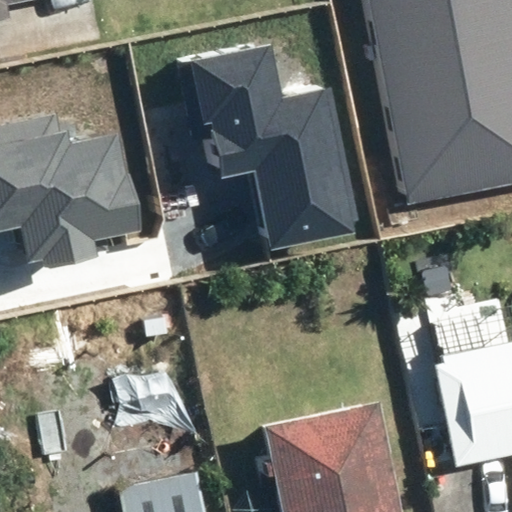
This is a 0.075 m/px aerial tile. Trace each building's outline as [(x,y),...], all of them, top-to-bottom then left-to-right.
[(511,0),(359,0),(396,197),(511,175),(511,0)] [(238,160),(256,244),(348,225),(319,82),(261,93),(248,31),(175,47),(201,168),(238,160)] [(0,126),(0,238),(40,231),(48,272),(123,257),(116,217),(122,216),(101,107),(0,126)] [(510,449),(511,457),(511,336),(506,337),(500,311),(429,325),(435,352),(424,354),(447,463),(510,449)] [(391,511),(366,393),(251,417),(271,511),(391,511)]
